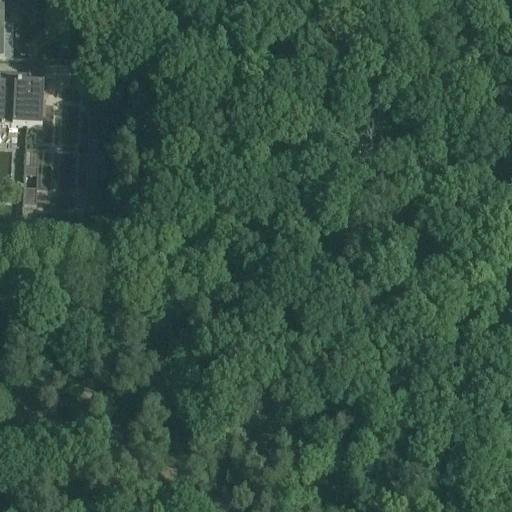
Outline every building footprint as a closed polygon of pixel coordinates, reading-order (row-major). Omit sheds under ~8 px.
[(0,0),(0,32),(4,32),(4,60),(13,61),(13,24),(10,24),(4,24),(4,4),(3,4),(3,0),(0,0)] [(0,128),(40,130),(43,79),(70,79),(70,66),(29,64),(28,87),(0,85),(0,128)] [(97,147),(88,146),(87,166),(96,166),(97,147)] [(24,171),(24,179),(37,180),(37,172),(24,171)] [(96,190),(86,189),(85,198),(78,198),(77,208),(82,212),(95,212),(96,190)] [(35,209),(36,192),(23,191),(23,209),(35,209)]
